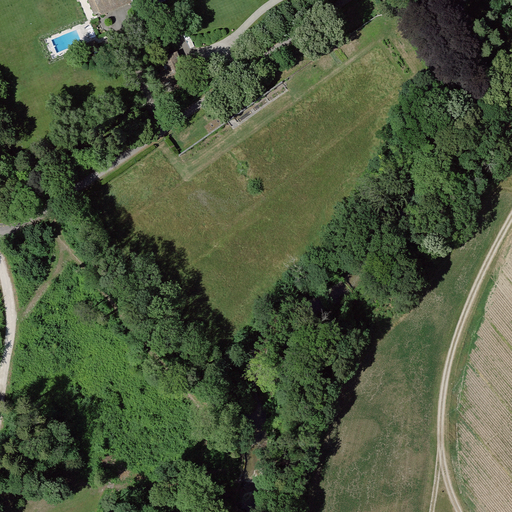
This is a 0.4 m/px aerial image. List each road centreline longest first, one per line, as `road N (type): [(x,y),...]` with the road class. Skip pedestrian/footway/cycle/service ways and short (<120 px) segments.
road 1 (residential): [(0,236),(345,0)]
road 2 (track): [(511,216),(448,363),(440,453),(459,511)]
road 3 (unknown): [(157,131),(115,6)]
